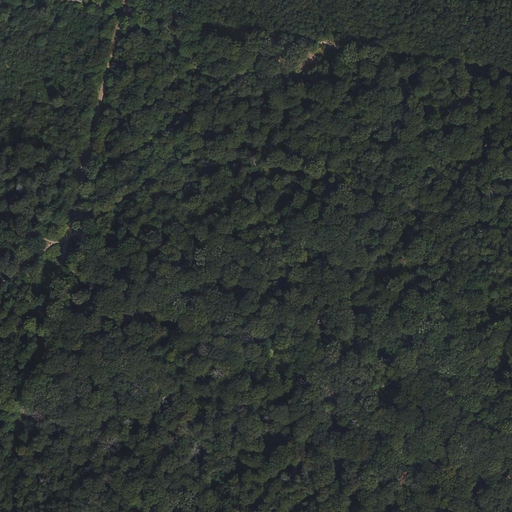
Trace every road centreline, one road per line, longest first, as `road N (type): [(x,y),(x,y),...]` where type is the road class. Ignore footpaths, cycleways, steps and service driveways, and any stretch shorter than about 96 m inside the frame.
road 1 (track): [(151,511),(198,479),(296,439),(335,397),(352,329),(321,216),(355,116),(365,48)]
road 2 (unknown): [(127,0),(2,511)]
road 3 (unknown): [(511,295),(113,0)]
road 4 (track): [(0,289),(250,98),(343,45)]
road 5 (track): [(511,304),(313,427),(252,511)]
road 6 (track): [(63,0),(365,48)]
road 7 (track): [(70,242),(163,453),(199,511)]
road 8 (track): [(365,48),(511,70)]
